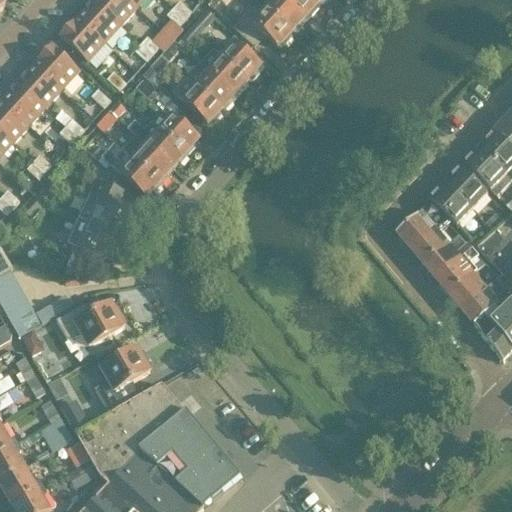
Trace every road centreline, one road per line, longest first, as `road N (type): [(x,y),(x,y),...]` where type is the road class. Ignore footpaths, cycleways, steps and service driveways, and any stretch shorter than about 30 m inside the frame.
road 1 (residential): [(362,511),(193,318),(176,269),(184,223),(200,196),(371,0)]
road 2 (residential): [(511,89),(376,231),(378,247),(503,397)]
road 3 (residential): [(404,511),(503,397)]
